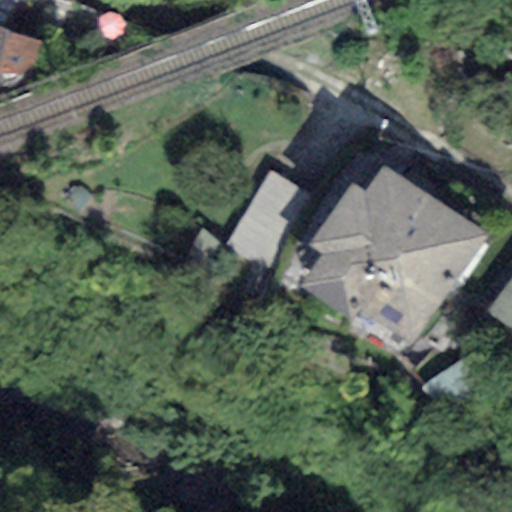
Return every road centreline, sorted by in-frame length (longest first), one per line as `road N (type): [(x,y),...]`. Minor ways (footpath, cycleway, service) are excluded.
road 1 (residential): [(120,0),(277,62),(385,121)]
road 2 (track): [(385,121),(454,37),(511,0)]
